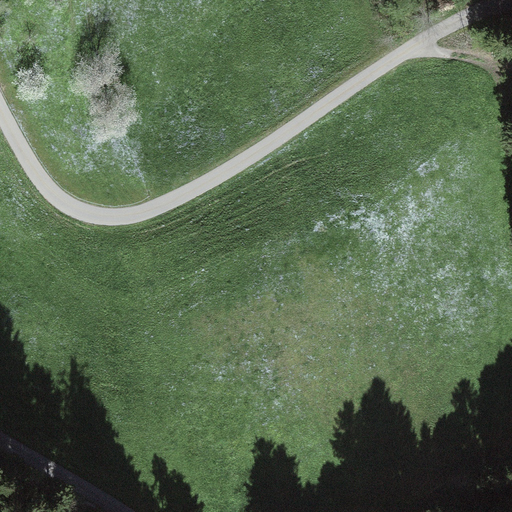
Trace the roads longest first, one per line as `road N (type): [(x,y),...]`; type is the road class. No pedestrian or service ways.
road 1 (track): [(0,108),(58,197),(83,210),(147,208),(254,153),(460,16),(511,0)]
road 2 (track): [(120,511),(0,445)]
